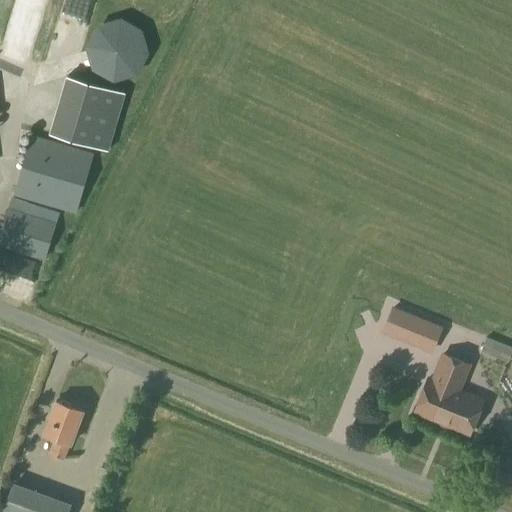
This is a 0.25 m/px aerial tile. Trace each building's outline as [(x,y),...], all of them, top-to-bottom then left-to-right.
[(114,82),(137,75),(149,54),(143,30),(121,18),(97,24),(85,46),(92,70),(114,82)] [(55,131),(117,148),(134,88),(71,72),(55,131)] [(76,214),(93,153),(33,136),(14,195),(76,214)] [(59,214),(27,204),(28,202),(12,197),(0,233),(0,245),(45,260),(59,214)] [(442,325),(391,304),(380,331),(431,352),(442,325)] [(480,351),(494,356),(499,343),(486,337),(480,351)] [(459,390),(469,364),(444,353),(433,379),(429,377),(415,411),(470,433),(483,400),(459,390)] [(71,444),(83,411),(56,401),(44,434),(54,438),(49,454),(65,460),(70,444),(71,444)] [(491,489),(511,497),(511,475),(499,470),(491,489)] [(68,511),(72,503),(13,482),(1,511),(68,511)]
